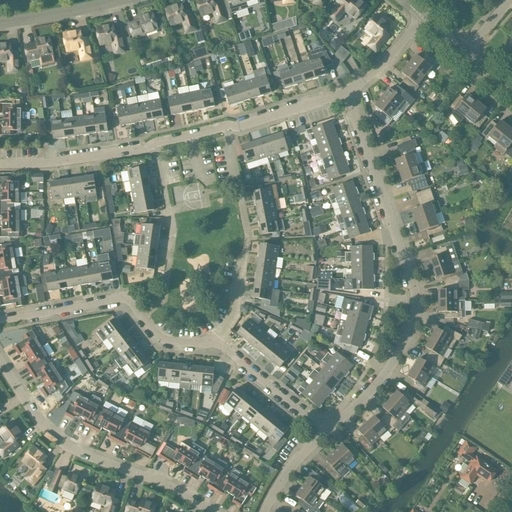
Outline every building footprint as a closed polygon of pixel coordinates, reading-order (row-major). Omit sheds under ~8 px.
[(213,0),(196,0),(201,16),(214,12),(217,23),(227,20),(220,0),(215,2),(213,0)] [(329,16),(337,22),(346,11),(356,20),(367,6),(359,0),(338,0),(335,4),(337,6),(329,16)] [(181,4),(165,9),(171,26),(183,22),(187,33),(197,30),(190,10),(184,12),(181,4)] [(140,20),(129,24),(133,39),(146,35),(145,34),(158,30),(153,13),(139,17),(140,20)] [(365,28),(375,36),(368,45),(376,52),(389,36),(384,32),(390,25),(377,14),(365,28)] [(271,25),(273,33),(296,26),(296,17),(271,25)] [(96,28),(100,45),(112,43),(114,54),(125,52),(121,32),(115,33),(113,24),(96,28)] [(195,32),(198,43),(205,41),(202,30),(195,32)] [(249,30),(238,34),(241,42),(252,38),(249,30)] [(80,31),(63,34),(67,52),(79,49),(82,60),(92,58),(88,38),(82,39),(80,31)] [(25,46),(28,61),(40,58),(42,66),(55,63),(49,37),(36,40),(37,43),(25,46)] [(264,46),(275,43),(273,37),(262,40),(264,46)] [(337,51),(334,54),(343,62),(351,52),(336,39),(330,45),(337,51)] [(0,43),(0,61),(8,61),(9,73),(19,72),(18,51),(11,52),(11,43),(0,43)] [(211,43),(208,49),(214,52),(217,46),(211,43)] [(199,50),(201,56),(208,54),(206,48),(199,50)] [(174,55),(177,64),(183,62),(180,53),(174,55)] [(419,72),(424,77),(431,68),(433,70),(438,64),(425,54),(421,59),(416,55),(409,64),(419,72)] [(315,78),(326,75),(320,57),(309,61),(315,78)] [(142,66),(144,73),(166,66),(164,58),(142,66)] [(315,78),(309,61),(299,64),(305,82),(315,78)] [(305,82),(299,64),(289,68),(295,85),(305,82)] [(424,77),(419,72),(409,64),(402,73),(406,77),(402,82),(415,92),(419,87),(417,85),(424,77)] [(295,85),(289,68),(278,71),(284,89),(295,85)] [(266,75),(255,78),(261,96),(271,93),(267,80),(272,79),(271,77),(271,75),(266,76),(266,75)] [(261,96),(255,78),(245,82),(250,99),(261,96)] [(250,99),(245,82),(234,85),(240,103),(250,99)] [(240,103),(234,85),(224,89),(227,98),(229,106),(240,103)] [(397,110),(404,101),(406,103),(411,97),(398,87),(394,92),(389,88),(382,97),(397,110)] [(204,109),(215,106),(213,99),(218,98),(217,93),(212,94),(211,88),(200,91),(204,109)] [(204,109),(200,91),(190,93),(193,111),(204,109)] [(193,111),(190,93),(179,95),(183,113),(193,111)] [(465,117),(477,102),(468,94),(465,99),(460,95),(450,108),(454,112),(453,114),(458,122),(460,123),(465,117)] [(183,113),(179,95),(168,98),(172,116),(183,113)] [(397,110),(382,97),(375,106),(379,110),(375,115),(388,125),(392,120),(390,118),(397,110)] [(153,120),(164,117),(160,99),(149,102),(153,120)] [(3,120),(22,120),(22,109),(22,101),(12,101),(12,104),(0,103),(0,111),(3,112),(3,120)] [(153,120),(149,102),(138,104),(142,122),(153,120)] [(465,117),(474,124),(472,126),(477,130),(488,118),(483,114),(486,109),(477,102),(465,117)] [(142,122),(138,104),(128,106),(132,124),(142,122)] [(132,124),(128,106),(117,108),(121,126),(132,124)] [(97,133),(108,132),(105,113),(94,115),(97,133)] [(97,133),(94,115),(84,116),(86,135),(97,133)] [(86,135),(84,116),(73,118),(76,136),(86,135)] [(76,136),(73,118),(62,120),(65,138),(76,136)] [(3,120),(3,128),(0,127),(0,135),(13,135),(13,131),(22,131),(22,120),(3,120)] [(65,138),(62,120),(51,121),(54,139),(65,138)] [(494,147),(510,128),(501,121),(497,125),(492,121),(482,134),(487,138),(488,136),(497,143),(494,147)] [(316,139),(336,132),(332,122),(306,130),(308,136),(314,134),(316,139)] [(436,137),(441,133),(435,125),(429,129),(436,137)] [(494,147),(503,155),(504,153),(509,157),(511,153),(511,130),(510,128),(494,147)] [(313,151),(339,142),(336,132),(316,139),(317,144),(311,146),(313,151)] [(272,137),(278,154),(288,151),(283,133),(272,137)] [(267,157),(278,154),(272,137),(262,140),(267,157)] [(267,157),(262,140),(251,143),(257,161),(267,157)] [(395,160),(399,171),(418,165),(415,154),(417,154),(415,147),(418,146),(416,140),(397,146),(401,158),(395,160)] [(323,159),(343,153),(339,142),(313,151),(315,156),(321,154),(323,159)] [(257,161),(251,143),(241,147),(246,164),(257,161)] [(320,172),(346,163),(343,153),(323,159),(324,165),(318,167),(320,172)] [(350,173),(346,163),(320,172),(322,177),(328,174),(330,180),(350,173)] [(418,165),(399,171),(403,182),(409,180),(413,192),(429,187),(424,175),(422,175),(418,165)] [(469,173),(467,165),(459,167),(462,175),(469,173)] [(483,165),(478,168),(481,174),(486,171),(483,165)] [(128,170),(130,181),(148,178),(146,167),(128,170)] [(479,179),(481,177),(476,173),(471,179),(476,183),(479,179)] [(94,176),(83,178),(85,196),(96,194),(94,176)] [(2,193),(21,193),(21,182),(11,182),(11,177),(0,177),(0,185),(2,185),(2,193)] [(85,196),(83,178),(72,179),(75,197),(85,196)] [(148,178),(130,181),(132,192),(150,189),(148,178)] [(75,197),(72,179),(61,181),(64,199),(75,197)] [(64,199),(61,181),(50,183),(53,201),(64,199)] [(328,196),(330,200),(356,192),(352,181),(332,188),(334,193),(328,196)] [(412,210),(416,221),(435,215),(442,212),(438,201),(435,202),(430,188),(415,194),(420,207),(412,210)] [(150,189),(132,192),(134,203),(152,199),(150,189)] [(256,203),(274,200),(272,189),(253,192),(256,203)] [(356,192),(330,200),(332,205),(338,203),(340,209),(359,202),(356,192)] [(0,207),(15,207),(15,204),(21,204),(21,193),(2,193),(2,201),(0,200),(0,207)] [(152,199),(134,203),(136,214),(154,210),(152,199)] [(257,214),(276,210),(274,200),(256,203),(257,214)] [(359,202),(340,209),(341,214),(335,216),(337,221),(363,212),(359,202)] [(2,222),(21,222),(21,211),(15,211),(15,207),(0,207),(0,214),(2,214),(2,222)] [(313,218),(320,215),(317,207),(310,209),(313,218)] [(259,224),(278,221),(276,210),(257,214),(259,224)] [(363,212),(337,221),(339,226),(345,224),(347,229),(367,222),(363,212)] [(439,225),(435,215),(416,221),(420,232),(426,230),(428,236),(443,231),(441,224),(439,225)] [(259,224),(261,236),(272,234),(273,238),(280,238),(279,232),(280,232),(278,221),(259,224)] [(2,222),(2,230),(0,229),(0,237),(22,237),(22,232),(21,232),(21,222),(2,222)] [(367,222),(347,229),(348,234),(343,236),(344,242),(370,233),(367,222)] [(159,238),(160,227),(142,224),(140,235),(159,238)] [(316,236),(328,232),(326,225),(313,229),(316,236)] [(159,238),(140,235),(139,246),(157,248),(159,238)] [(325,239),(316,242),(319,249),(327,246),(325,239)] [(0,261),(16,259),(14,248),(15,248),(14,243),(0,245),(0,261)] [(259,255),(277,258),(279,246),(261,244),(259,255)] [(157,248),(139,246),(138,257),(156,259),(157,248)] [(345,253),(345,258),(373,257),(372,246),(351,246),(351,252),(345,253)] [(433,269),(452,263),(448,253),(451,252),(448,246),(433,251),(435,257),(429,259),(433,269)] [(257,266),(276,268),(277,258),(259,255),(257,266)] [(156,259),(138,257),(136,268),(154,270),(156,259)] [(373,257),(345,258),(345,259),(345,263),(352,263),(352,268),(373,268),(373,257)] [(0,276),(13,274),(12,271),(18,269),(16,259),(0,261),(0,276)] [(102,282),(113,280),(110,261),(99,264),(102,282)] [(442,278),(444,284),(461,281),(469,280),(467,273),(459,276),(458,273),(462,271),(459,261),(452,263),(433,269),(437,280),(442,278)] [(102,282),(99,264),(88,265),(91,284),(95,283),(95,284),(99,284),(99,282),(102,282)] [(91,284),(88,265),(77,267),(81,286),(91,284)] [(256,276),(274,279),(276,268),(257,266),(256,276)] [(81,286),(77,267),(67,269),(70,287),(81,286)] [(373,268),(352,268),(352,274),(346,274),(341,274),(341,279),(346,279),(373,279),(373,268)] [(70,287),(67,269),(56,271),(60,289),(70,287)] [(60,289),(56,271),(45,273),(48,292),(60,289)] [(2,290),(21,287),(27,286),(26,278),(23,276),(13,277),(13,274),(0,276),(0,282),(1,283),(2,290)] [(254,287),(273,290),(274,279),(256,276),(254,287)] [(316,289),(322,290),(322,285),(330,285),(330,279),(326,279),(321,279),(318,279),(316,289)] [(373,279),(346,279),(346,284),(352,284),(352,290),(373,290),(373,279)] [(461,281),(444,284),(444,290),(438,290),(439,301),(465,301),(465,290),(469,290),(469,280),(461,281)] [(2,290),(4,298),(0,298),(0,306),(14,304),(15,308),(24,306),(23,298),(21,287),(2,290)] [(254,287),(253,298),(271,301),(273,290),(254,287)] [(323,304),(326,294),(320,293),(317,302),(323,304)] [(484,300),(484,309),(494,309),(495,300),(484,300)] [(369,317),(372,306),(352,301),(350,306),(344,305),(343,310),(369,317)] [(465,301),(439,301),(439,312),(445,312),(445,318),(461,318),(461,317),(465,317),(465,301)] [(318,304),(316,311),(325,313),(327,307),(318,304)] [(369,317),(343,310),(341,315),(347,316),(346,322),(366,327),(369,317)] [(469,319),(467,327),(479,330),(494,334),(497,322),(482,318),(481,322),(469,319)] [(84,341),(72,319),(64,323),(76,345),(84,341)] [(101,330),(97,333),(103,342),(107,339),(122,328),(115,319),(101,330)] [(237,333),(246,341),(257,326),(249,319),(237,333)] [(366,327),(346,322),(345,327),(339,326),(337,330),(364,337),(366,327)] [(57,326),(52,329),(57,337),(62,333),(57,326)] [(257,326),(246,341),(254,347),(266,333),(257,326)] [(311,331),(316,334),(319,328),(313,326),(311,331)] [(431,338),(448,348),(451,349),(457,340),(459,342),(462,336),(445,326),(442,331),(436,328),(431,338)] [(114,347),(129,336),(122,328),(107,339),(114,347)] [(27,357),(43,347),(37,338),(39,337),(34,329),(24,336),(26,339),(14,347),(18,353),(22,350),(27,357)] [(364,337),(337,330),(336,336),(342,337),(340,343),(361,348),(364,337)] [(474,330),(472,338),(478,339),(480,331),(474,330)] [(266,333),(254,347),(263,354),(274,340),(266,333)] [(121,356),(135,345),(129,336),(114,347),(121,356)] [(443,357),(448,348),(431,338),(425,347),(431,350),(428,356),(442,364),(445,358),(443,357)] [(271,361),(283,347),(274,340),(263,354),(271,361)] [(121,356),(115,360),(121,369),(127,365),(142,353),(135,345),(121,356)] [(30,372),(46,362),(44,359),(49,356),(43,347),(27,357),(31,364),(26,366),(30,372)] [(283,347),(271,361),(280,368),(291,354),(283,347)] [(325,357),(328,353),(325,350),(322,348),(319,351),(322,354),(325,357)] [(325,357),(346,374),(348,372),(353,365),(337,352),(333,357),(328,353),(325,357)] [(142,353),(127,365),(128,365),(134,374),(141,368),(148,363),(149,362),(142,353)] [(442,364),(428,356),(425,361),(419,358),(414,367),(431,377),(436,368),(438,370),(442,364)] [(346,374),(325,357),(322,361),(327,365),(323,369),(339,383),(346,374)] [(42,381),(58,371),(52,362),(48,365),(46,362),(30,372),(33,378),(38,375),(42,381)] [(141,368),(145,373),(151,368),(148,363),(141,368)] [(169,382),(171,364),(160,363),(158,381),(169,382)] [(180,384),(182,365),(171,364),(169,382),(180,384)] [(191,385),(193,366),(182,365),(180,384),(191,385)] [(291,370),(296,374),(300,369),(295,365),(291,370)] [(201,386),(203,368),(193,366),(191,385),(201,386)] [(504,387),(511,375),(511,368),(509,366),(508,366),(497,383),(504,387)] [(431,377),(414,367),(408,377),(413,380),(410,385),(424,394),(428,388),(426,387),(431,377)] [(215,369),(203,368),(201,386),(213,387),(215,369)] [(339,383),(323,369),(319,373),(315,369),(311,374),(332,391),(339,383)] [(68,387),(58,371),(42,381),(46,388),(42,391),(46,398),(58,390),(61,395),(68,387)] [(291,379),(295,375),(290,371),(286,376),(291,379)] [(332,391),(311,374),(308,377),(313,381),(309,386),(325,399),(332,391)] [(458,382),(464,385),(467,380),(461,377),(458,382)] [(325,399),(309,386),(306,390),(301,386),(297,390),(318,408),(325,399)] [(235,409),(246,395),(238,388),(226,402),(235,409)] [(390,399),(405,413),(412,405),(414,406),(418,401),(406,390),(402,395),(398,391),(390,399)] [(81,417),(90,400),(80,395),(74,392),(71,395),(68,400),(72,402),(65,415),(72,418),(74,413),(81,417)] [(246,395),(235,409),(243,416),(255,402),(246,395)] [(405,413),(390,399),(383,408),(387,412),(383,416),(397,431),(398,431),(411,417),(405,413)] [(100,412),(103,407),(90,400),(81,417),(88,421),(85,426),(91,429),(100,412)] [(251,423),(263,409),(255,402),(243,416),(251,423)] [(434,418),(438,413),(439,411),(429,403),(423,411),(434,418)] [(107,431),(116,414),(103,407),(100,412),(91,429),(97,432),(100,427),(107,431)] [(260,430),(271,416),(263,409),(251,423),(260,430)] [(117,442),(128,421),(125,419),(116,414),(107,431),(114,434),(111,439),(117,442)] [(177,421),(194,425),(196,420),(179,416),(177,421)] [(268,437),(280,422),(271,416),(260,430),(268,437)] [(397,431),(383,416),(379,421),(375,416),(366,423),(380,438),(387,431),(389,433),(391,431),(395,428),(397,431)] [(0,453),(4,458),(19,445),(15,440),(23,435),(12,421),(0,430),(0,453)] [(132,444),(141,427),(132,422),(131,422),(128,421),(117,442),(123,445),(125,440),(132,444)] [(268,437),(277,444),(288,430),(280,422),(268,437)] [(380,438),(366,423),(358,431),(362,435),(357,439),(368,452),(373,447),(372,445),(380,438)] [(132,444),(137,447),(139,448),(137,453),(150,459),(157,446),(147,441),(151,432),(141,427),(132,444)] [(478,474),(490,482),(497,471),(472,454),(476,448),(466,441),(458,454),(471,463),(461,478),(471,485),(478,474)] [(181,464),(191,447),(182,442),(177,450),(167,444),(159,456),(172,464),(174,460),(181,464)] [(347,467),(356,459),(357,461),(362,457),(352,445),(347,449),(343,444),(334,452),(347,467)] [(22,461),(32,469),(25,478),(34,485),(46,469),(41,465),(47,458),(34,447),(22,461)] [(202,457),(200,455),(201,453),(191,447),(181,464),(188,468),(185,473),(191,476),(202,457)] [(347,467),(334,452),(326,460),(330,464),(325,469),(336,481),(341,476),(339,474),(347,467)] [(202,457),(191,476),(196,480),(199,475),(206,479),(216,463),(206,457),(205,459),(202,457)] [(215,491),(228,470),(216,463),(206,479),(212,483),(210,488),(215,491)] [(275,470),(270,467),(267,472),(272,475),(275,470)] [(64,473),(58,470),(56,475),(54,474),(50,483),(52,484),(58,487),(64,489),(65,489),(62,497),(72,501),(75,494),(76,494),(83,478),(70,473),(68,477),(63,475),(64,473)] [(230,494),(240,478),(228,470),(215,491),(221,495),(224,490),(230,494)] [(324,502),(324,501),(331,492),(328,490),(332,485),(318,475),(315,480),(310,476),(303,486),(324,502)] [(240,478),(230,494),(237,499),(234,503),(241,507),(249,495),(251,497),(258,486),(250,482),(249,484),(240,478)] [(385,478),(378,484),(383,489),(390,483),(385,478)] [(98,484),(92,501),(106,506),(103,511),(114,511),(119,501),(113,498),(116,490),(98,484)] [(324,502),(303,486),(296,495),(301,499),(297,504),(308,511),(320,511),(319,510),(318,510),(324,502)] [(356,503),(363,509),(366,505),(367,504),(360,498),(356,503)] [(130,499),(125,511),(153,511),(156,505),(143,500),(142,503),(130,499)]
